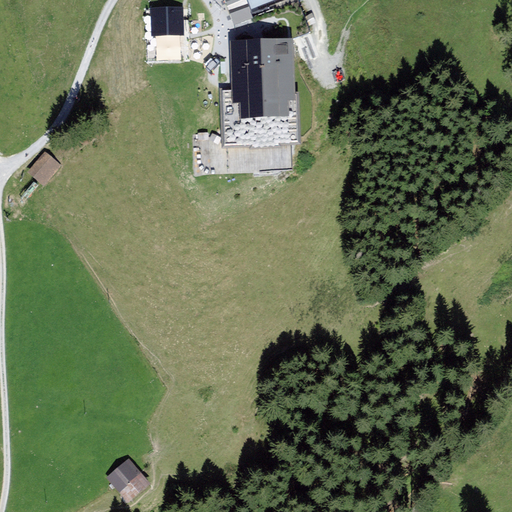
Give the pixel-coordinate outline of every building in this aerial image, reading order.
[(252,18),(245,0),(225,0),(235,25),(252,18)] [(182,9),(157,10),(158,33),(185,32),(184,9),(182,9)] [(292,41),(229,44),(231,107),(240,107),(241,121),(289,119),(288,105),(295,105),(292,41)] [(59,166),(46,156),(32,172),(45,183),(59,166)] [(23,168),(21,175),(30,177),(31,170),(23,168)] [(127,463),(110,478),(130,502),(148,488),(127,463)]
